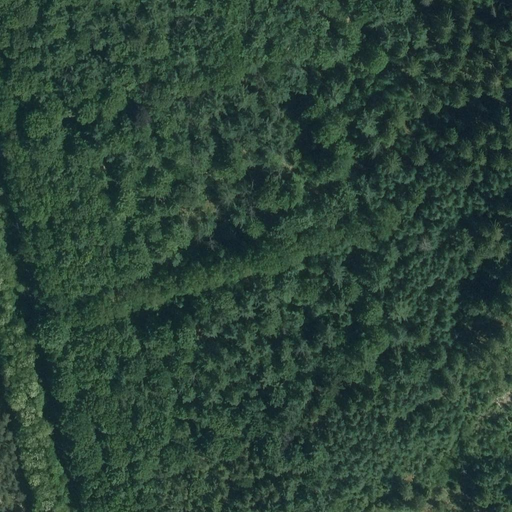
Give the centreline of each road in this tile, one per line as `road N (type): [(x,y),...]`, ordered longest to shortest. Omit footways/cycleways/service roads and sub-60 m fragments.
road 1 (track): [(86,511),(0,155)]
road 2 (track): [(0,137),(122,97)]
